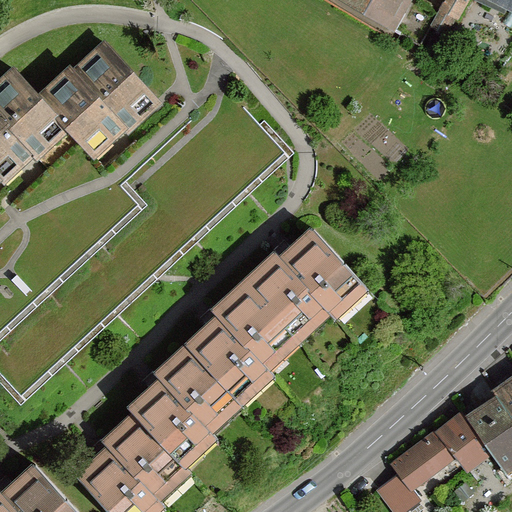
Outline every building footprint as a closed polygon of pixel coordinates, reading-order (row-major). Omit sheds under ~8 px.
[(344,0),(390,27),(404,0),(344,0)] [(467,0),(446,0),(441,9),(455,17),(457,18),(467,0)] [(455,17),(441,9),(432,25),(445,34),(455,17)] [(74,70),(42,99),(67,126),(93,154),(124,125),(127,129),(159,99),(108,44),(77,73),(74,70)] [(0,177),(2,180),(32,151),(36,155),(67,126),(42,99),(17,70),(0,85),(0,177)] [(278,253),(247,282),(302,342),(332,314),(338,320),(370,290),(314,230),(283,259),(278,253)] [(220,317),(190,345),(245,404),(276,376),(271,371),(302,342),(247,282),(215,311),(220,317)] [(132,408),(137,414),(188,467),(219,438),(214,433),(245,404),(190,345),(158,374),(164,379),(132,408)] [(511,389),(500,397),(511,414),(511,389)] [(511,414),(500,397),(468,418),(493,450),(510,480),(511,478),(511,414)] [(110,448),(79,476),(112,511),(160,511),(167,507),(162,501),(193,473),(188,467),(137,414),(106,442),(110,448)] [(493,450),(468,418),(452,430),(448,425),(395,464),(402,473),(412,486),(457,452),(469,468),(493,450)] [(1,488),(0,488),(0,511),(79,511),(36,465),(5,494),(1,488)] [(412,486),(402,473),(380,489),(397,511),(400,511),(420,495),(412,486)]
